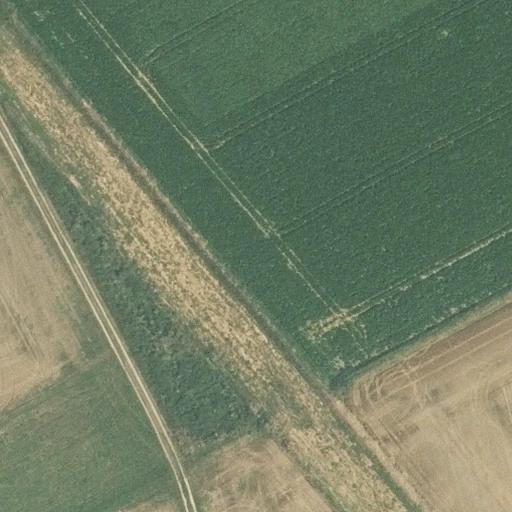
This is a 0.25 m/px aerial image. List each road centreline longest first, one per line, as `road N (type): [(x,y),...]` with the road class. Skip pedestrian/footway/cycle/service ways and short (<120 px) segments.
road 1 (track): [(102,511),(511,292)]
road 2 (track): [(191,511),(182,469),(0,127)]
